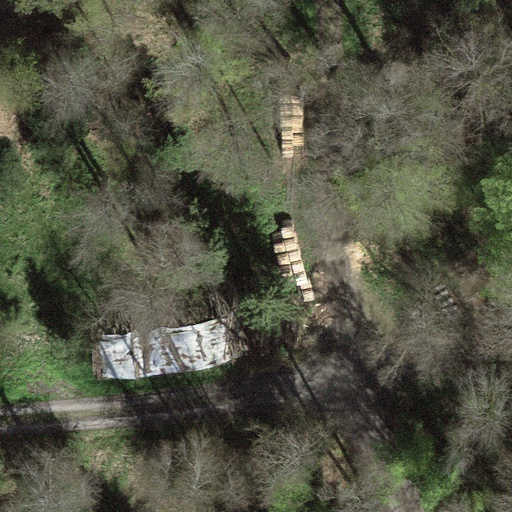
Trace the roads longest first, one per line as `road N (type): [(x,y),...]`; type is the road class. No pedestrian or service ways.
road 1 (track): [(359,381),(338,211),(335,0)]
road 2 (track): [(0,428),(179,411),(359,381)]
road 3 (track): [(359,381),(511,326)]
road 4 (track): [(410,511),(359,381)]
